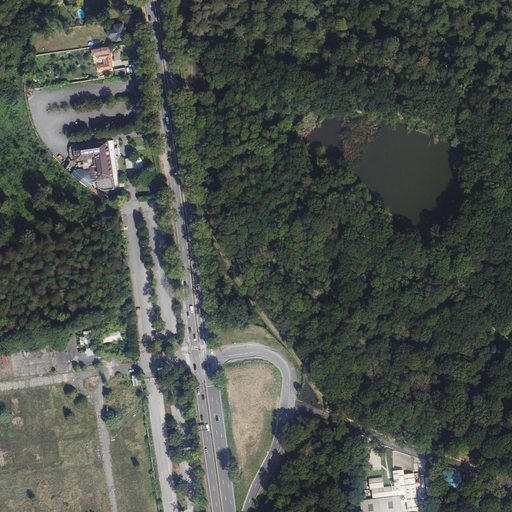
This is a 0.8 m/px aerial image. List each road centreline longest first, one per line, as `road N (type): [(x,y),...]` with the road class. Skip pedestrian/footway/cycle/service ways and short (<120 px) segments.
road 1 (track): [(214,27),(193,53),(186,79),(203,202),(256,313),(284,343),(326,415)]
road 2 (primary): [(207,357),(160,0)]
road 3 (primary): [(148,0),(188,300)]
road 4 (track): [(493,124),(457,99),(359,64),(214,27)]
road 5 (track): [(493,124),(469,138),(401,112),(333,106),(307,109),(289,125)]
road 6 (unclassified): [(467,467),(284,404)]
road 7 (track): [(286,133),(342,174),(415,254)]
road 8 (primary): [(229,511),(207,357)]
road 9 (primary): [(195,359),(216,511)]
road 10 (track): [(140,365),(0,386)]
road 11 (track): [(93,372),(114,511)]
